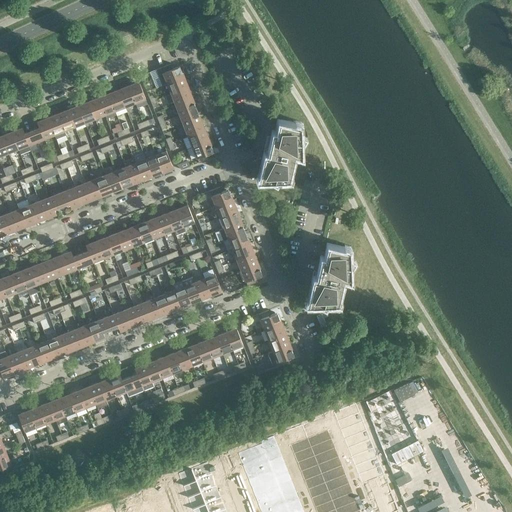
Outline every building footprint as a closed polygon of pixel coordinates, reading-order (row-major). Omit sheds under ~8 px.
[(171,63),(161,67),(155,69),(162,85),(167,83),(184,76),(179,65),(173,68),(171,63)] [(188,87),(184,76),(167,83),(171,94),(188,87)] [(145,98),(139,81),(128,86),(135,102),(145,98)] [(135,102),(128,86),(118,90),(125,106),(135,102)] [(192,98),(188,87),(171,94),(176,104),(192,98)] [(125,106),(118,90),(108,94),(115,110),(125,106)] [(116,114),(115,110),(108,94),(98,98),(105,114),(106,118),(116,114)] [(105,114),(98,98),(88,101),(95,118),(105,114)] [(196,108),(192,98),(176,104),(180,115),(196,108)] [(95,118),(88,101),(78,105),(85,122),(95,118)] [(85,122),(78,105),(68,109),(74,126),(85,122)] [(200,119),(196,108),(180,115),(184,125),(200,119)] [(74,126),(68,109),(58,114),(64,130),(74,126)] [(66,135),(64,130),(58,114),(48,117),(54,134),(56,139),(66,135)] [(54,134),(48,117),(37,122),(39,127),(40,127),(44,138),(54,134)] [(205,129),(200,119),(184,125),(188,136),(205,129)] [(279,121),(278,128),(275,138),(272,137),(268,155),(265,154),(263,159),(260,180),(269,179),(269,176),(278,178),(278,179),(289,178),(289,176),(294,155),(301,156),(301,145),(298,145),(300,136),(301,136),(300,126),(279,121)] [(39,127),(24,133),(28,144),(44,138),(40,127),(39,127)] [(12,132),(18,148),(20,154),(30,150),(28,144),(24,133),(22,128),(12,132)] [(209,140),(205,129),(188,136),(192,147),(209,140)] [(18,148),(12,132),(2,136),(8,152),(18,148)] [(0,155),(8,152),(2,136),(0,136),(0,155)] [(213,151),(209,140),(192,147),(199,162),(208,158),(207,154),(213,151)] [(173,167),(166,151),(156,155),(162,171),(173,167)] [(162,171),(156,155),(146,159),(152,175),(162,171)] [(152,175),(146,159),(135,163),(142,179),(152,175)] [(142,179),(135,163),(125,167),(132,183),(142,179)] [(132,183),(125,167),(115,171),(122,187),(132,183)] [(122,187),(115,171),(105,175),(112,191),(122,187)] [(112,191),(105,175),(95,179),(102,195),(112,191)] [(102,195),(95,179),(85,183),(92,199),(102,195)] [(92,199),(85,183),(75,187),(81,203),(92,199)] [(81,203),(75,187),(65,191),(69,202),(71,207),(81,203)] [(221,191),(220,187),(210,190),(216,206),(232,200),(228,189),(221,191)] [(69,202),(65,191),(49,197),(53,208),(54,208),(69,202)] [(53,208),(49,197),(39,201),(45,217),(56,213),(54,208),(53,208)] [(17,203),(19,209),(25,225),(35,221),(29,205),(27,199),(17,203)] [(237,210),(232,200),(216,206),(220,217),(237,210)] [(45,217),(39,201),(29,205),(35,221),(45,217)] [(194,221),(187,205),(177,209),(183,225),(194,221)] [(25,225),(19,209),(9,213),(15,229),(25,225)] [(183,225),(177,209),(167,213),(173,229),(183,225)] [(241,221),(237,210),(220,217),(224,227),(241,221)] [(15,229),(9,213),(0,216),(0,220),(5,233),(15,229)] [(173,229),(167,213),(157,217),(163,233),(173,229)] [(163,233),(157,217),(147,221),(153,237),(163,233)] [(153,237),(147,221),(137,225),(143,241),(153,237)] [(245,231),(241,221),(224,227),(229,238),(245,231)] [(143,241),(137,225),(127,229),(133,245),(143,241)] [(133,245),(127,229),(117,233),(123,249),(133,245)] [(249,242),(245,231),(229,238),(233,249),(249,242)] [(123,249),(117,233),(106,237),(113,253),(123,249)] [(113,253),(106,237),(96,241),(103,257),(113,253)] [(103,257),(96,241),(86,245),(88,250),(93,261),(103,257)] [(253,253),(249,242),(233,249),(237,259),(253,253)] [(328,245),(327,251),(324,262),(321,261),(316,279),(313,278),(309,303),(318,303),(318,299),(327,301),(327,303),(338,302),(338,299),(343,278),(350,279),(350,269),(346,268),(348,259),(349,259),(349,249),(348,249),(328,245)] [(88,250),(73,256),(77,267),(93,261),(88,250)] [(71,251),(60,255),(67,271),(77,267),(73,256),(71,251)] [(258,263),(253,253),(237,259),(241,270),(258,263)] [(67,271),(60,255),(50,259),(57,275),(67,271)] [(57,275),(50,259),(40,263),(47,279),(57,275)] [(47,279),(40,263),(30,267),(36,283),(47,279)] [(262,274),(258,263),(241,270),(247,285),(257,282),(255,277),(262,274)] [(36,283),(30,267),(20,271),(26,287),(36,283)] [(26,287),(20,271),(10,275),(16,291),(26,287)] [(221,288),(215,274),(204,278),(211,294),(221,290),(221,288)] [(16,291),(10,275),(0,278),(0,279),(6,295),(16,291)] [(192,276),(182,280),(191,302),(201,298),(194,282),(192,276)] [(211,294),(204,278),(194,282),(201,298),(211,294)] [(191,302),(182,280),(172,284),(174,290),(181,306),(191,302)] [(181,306),(174,290),(164,294),(171,310),(181,306)] [(171,310),(164,294),(154,298),(161,314),(171,310)] [(161,314),(154,298),(144,302),(150,318),(161,314)] [(150,318),(144,302),(134,306),(140,322),(150,318)] [(140,322),(134,306),(124,310),(130,326),(140,322)] [(130,326),(124,310),(114,314),(118,325),(120,331),(130,326)] [(270,314),(268,310),(258,314),(265,329),(281,323),(277,312),(270,314)] [(118,325),(114,314),(98,320),(102,331),(103,331),(118,325)] [(102,331),(98,320),(88,324),(94,341),(105,336),(103,331),(102,331)] [(285,333),(281,323),(265,329),(269,340),(285,333)] [(94,341),(88,324),(78,328),(84,345),(94,341)] [(84,345),(78,328),(67,332),(74,349),(84,345)] [(243,344),(236,328),(226,332),(232,349),(243,344)] [(74,349),(67,332),(57,336),(64,353),(74,349)] [(232,349),(226,332),(216,336),(222,352),(232,349)] [(290,344),(285,333),(269,340),(273,351),(290,344)] [(64,353),(57,336),(47,340),(54,357),(64,353)] [(222,352),(216,336),(206,340),(212,356),(222,352)] [(54,357),(47,340),(37,344),(44,361),(54,357)] [(212,356),(206,340),(196,344),(202,360),(212,356)] [(44,361),(37,344),(27,348),(34,365),(44,361)] [(202,360),(196,344),(185,348),(192,364),(202,360)] [(294,355),(290,344),(273,351),(267,353),(273,368),(279,366),(289,362),(287,358),(294,355)] [(34,365),(27,348),(17,352),(24,369),(34,365)] [(192,364),(185,348),(175,352),(182,368),(192,364)] [(24,369),(17,352),(7,356),(14,372),(24,369)] [(182,368),(175,352),(165,356),(172,372),(182,368)] [(14,372),(7,356),(0,358),(0,368),(3,377),(14,372)] [(172,372),(165,356),(155,360),(162,376),(172,372)] [(162,376),(155,360),(145,364),(152,380),(162,376)] [(137,373),(144,390),(154,386),(152,380),(145,364),(135,368),(137,374),(137,373)] [(137,374),(122,379),(121,380),(126,391),(128,396),(144,390),(137,373),(137,374)] [(120,374),(109,378),(116,395),(126,391),(121,380),(122,379),(120,374)] [(116,395),(109,378),(99,382),(106,399),(116,395)] [(108,404),(106,399),(99,382),(89,386),(95,403),(98,408),(108,404)] [(95,403),(89,386),(79,390),(85,407),(95,403)] [(85,407),(79,390),(69,394),(75,411),(85,407)] [(77,415),(75,411),(69,394),(59,398),(67,419),(77,415)] [(67,420),(67,419),(59,398),(49,402),(55,419),(57,424),(67,420)] [(55,419),(49,402),(38,406),(45,423),(55,419)] [(398,511),(356,403),(260,441),(265,453),(270,465),(274,476),(279,488),(284,500),(288,511),(398,511)] [(45,423),(38,406),(28,410),(35,427),(45,423)] [(35,427),(28,410),(18,414),(24,431),(35,427)] [(417,440),(391,453),(396,464),(423,450),(417,440)] [(260,441),(236,451),(241,462),(265,453),(260,441)] [(265,453),(241,462),(246,474),(270,465),(265,453)] [(12,468),(6,454),(0,456),(0,468),(1,468),(2,472),(12,468)] [(207,462),(191,468),(196,480),(212,474),(207,462)] [(270,465),(246,474),(250,486),(274,476),(270,465)] [(402,465),(394,469),(402,484),(409,480),(402,465)] [(191,468),(178,474),(182,486),(196,480),(191,468)] [(212,474),(196,480),(200,492),(216,486),(212,474)] [(274,476),(250,486),(255,498),(279,488),(274,476)] [(196,480),(182,486),(187,497),(200,492),(196,480)] [(157,482),(127,493),(132,505),(161,493),(157,482)] [(216,486),(200,492),(205,504),(221,498),(216,486)] [(279,488),(255,498),(260,510),(284,500),(279,488)] [(200,492),(187,497),(192,509),(205,504),(200,492)] [(221,498),(205,504),(208,511),(219,511),(226,509),(221,498)] [(284,500),(260,510),(260,511),(287,511),(288,511),(284,500)]
